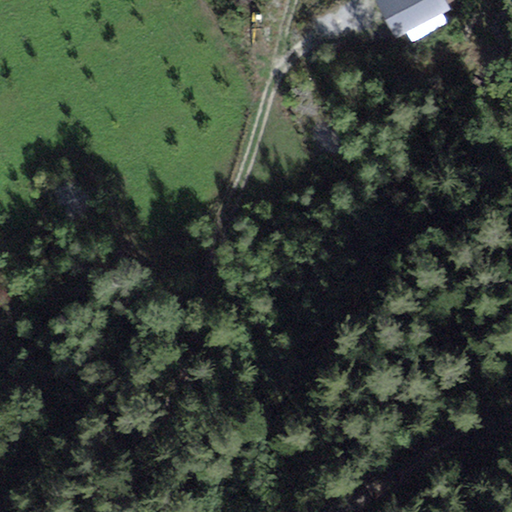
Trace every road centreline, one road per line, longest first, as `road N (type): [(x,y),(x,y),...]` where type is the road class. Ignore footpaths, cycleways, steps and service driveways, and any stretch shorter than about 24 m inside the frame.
road 1 (track): [(293,0),(251,161),(123,511)]
road 2 (track): [(331,511),(511,414)]
